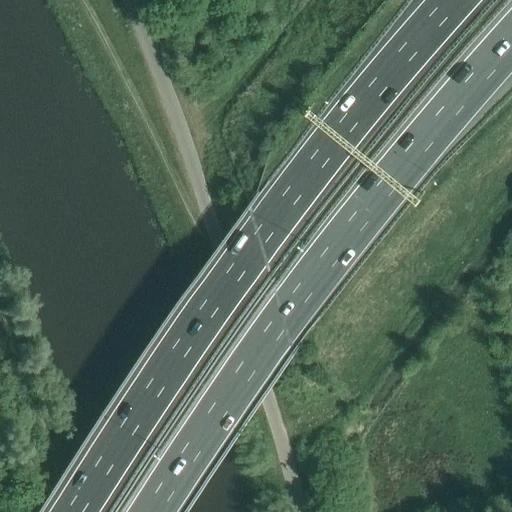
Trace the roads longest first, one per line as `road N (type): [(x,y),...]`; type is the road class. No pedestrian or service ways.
road 1 (motorway): [(452,0),(259,239),(73,511)]
road 2 (motorway): [(151,511),(284,317),(511,40)]
road 3 (track): [(0,308),(63,511)]
